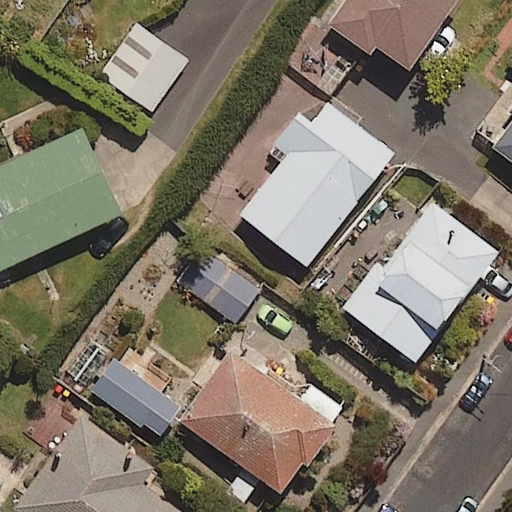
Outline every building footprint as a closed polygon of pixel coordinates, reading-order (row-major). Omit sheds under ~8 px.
[(407,61),(449,0),(320,0),(282,56),(333,93),(372,37),(407,61)] [(187,56),(137,21),(101,71),(151,107),(187,56)] [(392,146),(327,97),(306,124),(292,113),(276,136),(290,146),(241,210),(306,259),(392,146)] [(511,102),(487,137),(511,155),(511,102)] [(0,261),(120,205),(80,123),(0,160),(0,261)] [(495,241),(432,195),(383,262),(376,257),(344,301),(413,352),(495,241)] [(259,285),(206,247),(181,281),(234,320),(259,285)] [(301,390),(230,340),(177,413),(282,488),(344,402),(310,377),(301,390)] [(177,400),(110,355),(90,386),(157,431),(177,400)] [(149,461),(79,412),(15,502),(28,511),(180,511),(184,507),(139,475),(149,461)]
